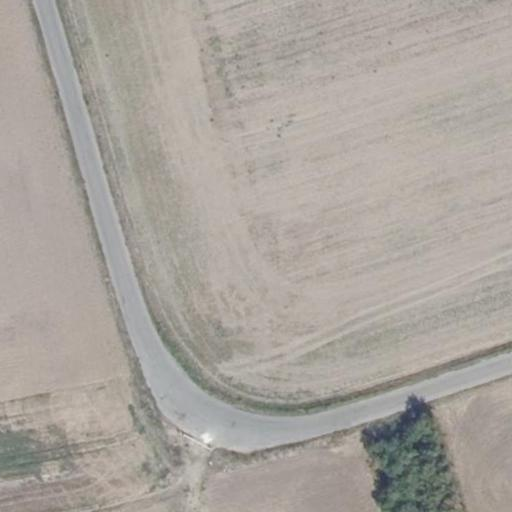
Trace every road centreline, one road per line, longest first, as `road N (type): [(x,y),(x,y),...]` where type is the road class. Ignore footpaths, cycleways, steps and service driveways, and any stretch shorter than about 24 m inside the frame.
road 1 (unclassified): [(61,0),(175,374),(215,418),(252,425),(350,403),(511,350)]
road 2 (track): [(45,511),(167,490),(207,472)]
